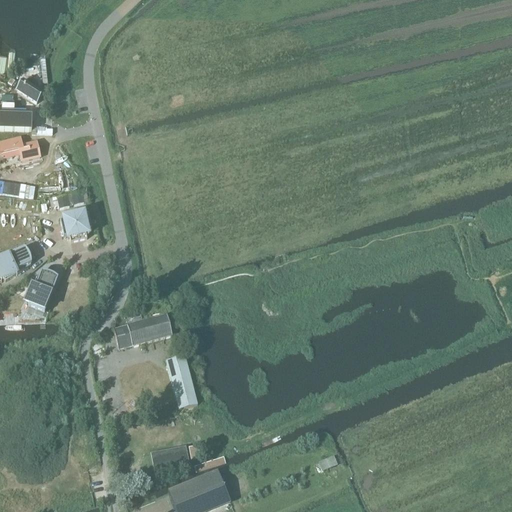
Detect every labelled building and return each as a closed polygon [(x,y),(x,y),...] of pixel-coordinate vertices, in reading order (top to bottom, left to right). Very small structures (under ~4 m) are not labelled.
[(43,95),(23,82),(16,93),(36,105),(43,95)] [(4,96),(4,105),(12,105),(12,96),(4,96)] [(0,132),(31,133),(31,118),(0,117),(0,132)] [(0,143),(0,159),(0,161),(19,157),(21,164),(40,159),(36,143),(22,146),(20,139),(0,143)] [(36,188),(0,181),(0,194),(34,200),(36,188)] [(60,209),(88,203),(86,192),(58,198),(60,209)] [(64,216),(69,239),(70,244),(87,241),(80,213),(64,216)] [(25,251),(24,250),(0,260),(0,282),(1,284),(4,282),(5,283),(11,279),(16,277),(16,276),(30,267),(30,266),(31,265),(31,264),(31,263),(30,261),(30,259),(29,258),(29,256),(28,255),(28,254),(26,252),(25,251)] [(26,301),(25,304),(24,305),(28,307),(27,309),(44,315),(57,280),(55,278),(54,277),(52,276),(50,275),(47,275),(45,274),(42,274),(41,274),(40,275),(39,274),(31,289),(30,289),(28,294),(25,301),(26,301)] [(113,332),(118,352),(172,338),(167,318),(113,332)] [(166,365),(178,412),(197,407),(185,360),(166,365)] [(151,456),(155,477),(188,470),(184,450),(151,456)] [(335,456),(318,463),(322,473),(339,466),(335,456)] [(219,479),(169,500),(174,511),(195,511),(227,499),(219,479)]
